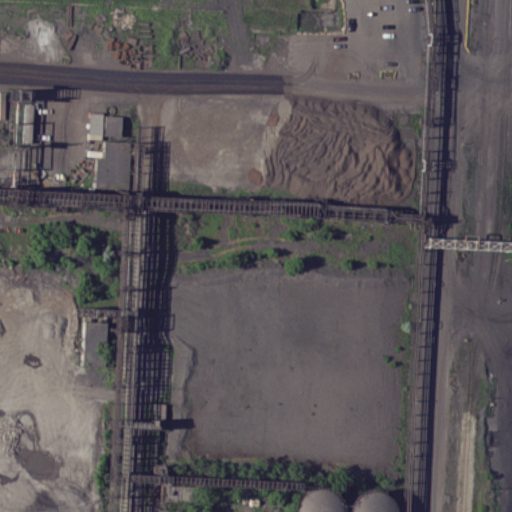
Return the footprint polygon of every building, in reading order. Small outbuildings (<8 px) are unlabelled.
[(87,113),(86,138),(99,139),(100,113),(87,113)] [(118,136),(119,116),(102,115),(102,136),(118,136)] [(103,322),(81,321),(80,364),(102,364),(103,322)] [(162,404),(152,404),(151,426),(161,427),(162,404)] [(292,511),(334,511),(335,491),(293,489),(292,511)] [(389,511),(390,494),(348,493),(347,511),(389,511)]
